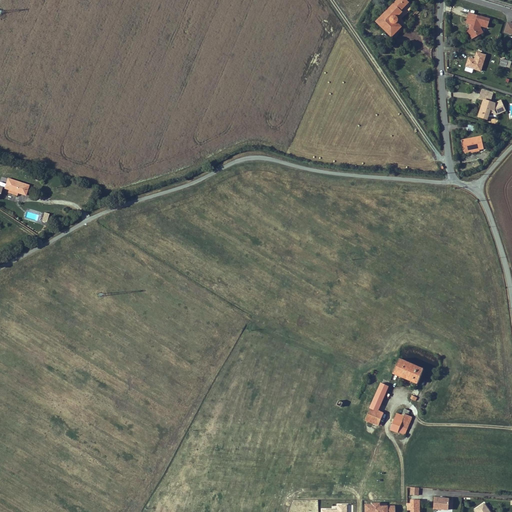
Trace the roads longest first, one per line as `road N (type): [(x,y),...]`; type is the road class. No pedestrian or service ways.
road 1 (unclassified): [(0,278),(87,224),(239,161),(260,157),(334,177),(452,181)]
road 2 (track): [(448,160),(331,0)]
road 3 (unclassified): [(437,0),(439,106),(452,181)]
road 4 (unclassified): [(511,324),(476,188)]
